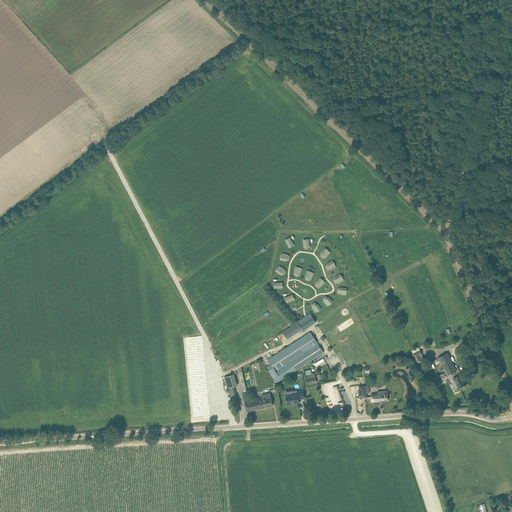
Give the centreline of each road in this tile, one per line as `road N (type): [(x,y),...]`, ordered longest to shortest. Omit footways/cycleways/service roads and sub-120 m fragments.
road 1 (tertiary): [(511,405),(427,213),(207,0)]
road 2 (unclassified): [(239,425),(511,417)]
road 3 (unclassified): [(239,425),(0,441)]
road 4 (track): [(443,226),(476,105)]
road 5 (unknown): [(353,418),(362,433),(406,432),(427,487)]
